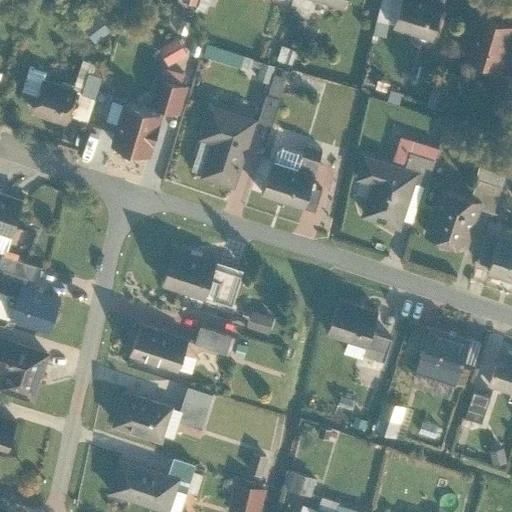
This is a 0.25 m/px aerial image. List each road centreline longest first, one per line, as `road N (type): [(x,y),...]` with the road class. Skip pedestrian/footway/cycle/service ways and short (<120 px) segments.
road 1 (residential): [(511,317),(130,193)]
road 2 (residential): [(130,193),(53,511)]
road 3 (residential): [(130,193),(9,148)]
